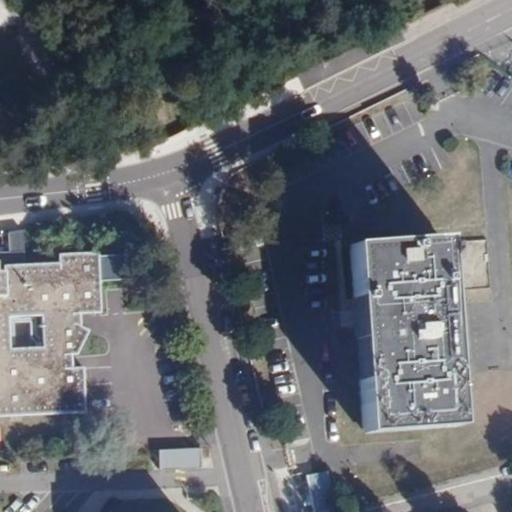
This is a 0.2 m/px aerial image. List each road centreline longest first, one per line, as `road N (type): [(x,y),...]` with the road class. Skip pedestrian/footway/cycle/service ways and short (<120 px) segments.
road 1 (tertiary): [(511,10),(171,169)]
road 2 (residential): [(171,169),(252,511)]
road 3 (tertiary): [(171,169),(0,198)]
